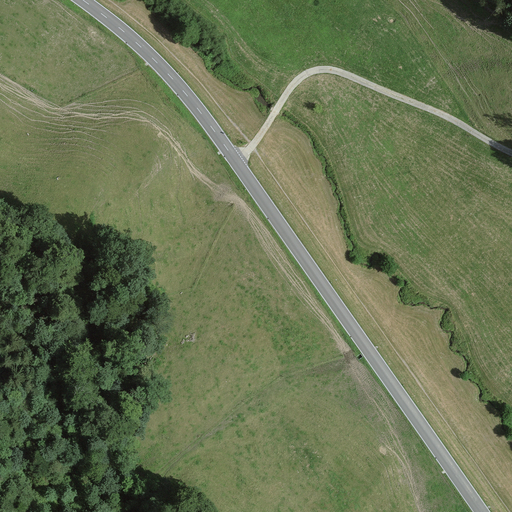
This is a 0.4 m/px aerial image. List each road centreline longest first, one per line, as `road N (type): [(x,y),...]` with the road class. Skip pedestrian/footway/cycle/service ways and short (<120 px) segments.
road 1 (tertiary): [(83,0),(182,85),(483,511)]
road 2 (track): [(252,142),(296,80),(335,69),(511,151)]
